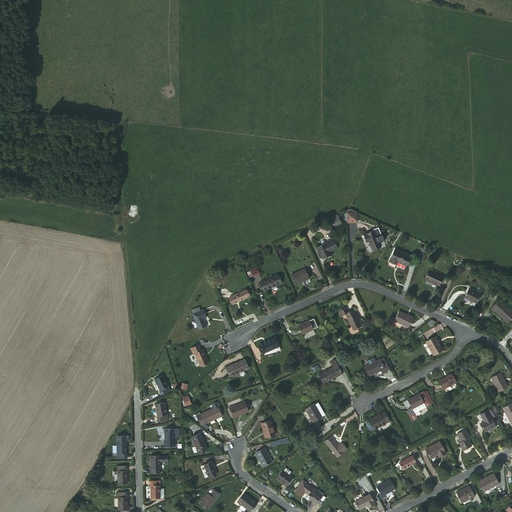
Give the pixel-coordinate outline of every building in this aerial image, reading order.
[(347,210),(344,211),(344,222),(345,222),(346,223),(353,223),(353,222),(354,221),(354,213),(347,210)] [(336,218),(330,220),(333,228),(340,225),(336,218)] [(379,246),(373,230),(363,234),(365,241),(368,240),(371,249),(379,246)] [(315,249),(320,259),(326,256),(325,254),(328,253),(336,249),(333,241),(315,249)] [(400,265),(402,261),(405,256),(389,249),(384,262),(390,265),(392,262),(400,265)] [(436,283),(439,274),(436,272),(427,268),(423,277),(436,283)] [(293,286),(306,280),(302,271),(288,277),(293,286)] [(273,275),(260,280),(256,283),(260,291),(277,284),(273,275)] [(229,301),(231,304),(247,297),(244,290),(228,297),(229,301)] [(464,290),(460,298),(472,303),(476,295),(464,290)] [(486,308),(490,312),(491,310),(503,323),(511,314),(495,299),(486,308)] [(201,318),(204,316),(201,308),(190,313),(196,329),(204,325),(201,318)] [(408,327),(413,318),(399,310),(394,320),(408,327)] [(354,323),(351,314),(347,315),(346,314),(341,315),(346,327),(346,326),(354,323)] [(306,322),(294,327),(299,336),(310,330),(306,322)] [(354,323),(346,326),(348,332),(356,329),(354,323)] [(437,340),(436,337),(426,342),(433,355),(442,350),(437,340)] [(256,345),(259,354),(275,348),(271,339),(256,345)] [(201,350),(199,345),(190,349),(192,354),(193,354),(199,365),(207,361),(202,349),(201,350)] [(245,371),(241,362),(232,366),(233,367),(238,365),(242,372),(245,371)] [(323,385),(334,380),(339,378),(332,363),(328,365),(331,370),(319,375),(316,377),(319,384),(322,383),(323,385)] [(380,363),(376,365),(382,375),(385,373),(380,363)] [(376,376),(377,379),(382,376),(382,375),(376,365),(376,364),(359,373),(364,383),(376,376)] [(232,366),(223,370),(227,379),(242,372),(238,365),(233,367),(232,366)] [(161,387),(164,391),(173,386),(171,381),(170,381),(164,370),(156,375),(162,387),(161,387)] [(489,382),(495,396),(504,391),(498,377),(489,382)] [(446,378),(434,385),(438,393),(451,387),(446,378)] [(182,399),(185,407),(191,405),(188,396),(182,399)] [(407,403),(412,413),(414,417),(426,412),(423,407),(428,405),(423,396),(419,398),(407,403)] [(160,419),(171,416),(170,411),(169,411),(167,400),(158,402),(160,414),(159,414),(160,419)] [(228,418),(239,414),(244,412),(240,402),(224,408),(228,418)] [(312,406),(321,419),(324,416),(315,404),(312,406)] [(303,411),(312,425),(321,419),(312,406),(312,405),(303,411)] [(508,430),(511,427),(511,410),(510,407),(499,412),(508,430)] [(201,425),(219,418),(217,414),(215,409),(211,410),(197,416),(201,424),(201,425)] [(475,415),(479,422),(486,419),(482,411),(475,415)] [(201,424),(197,416),(196,414),(193,416),(197,426),(201,424)] [(383,414),(379,416),(373,419),(374,420),(367,424),(371,431),(371,432),(387,424),(383,414)] [(475,424),(479,433),(490,427),(486,419),(475,424)] [(255,425),(259,439),(268,436),(264,422),(255,425)] [(162,443),(173,443),(173,438),(172,438),(172,434),(178,434),(177,425),(171,426),(163,426),(163,438),(162,438),(162,443)] [(459,455),(468,451),(465,445),(463,445),(462,442),(466,441),(462,433),(453,437),(455,443),(452,445),(453,447),(455,446),(459,455)] [(118,454),(128,453),(128,448),(127,448),(127,436),(118,437),(119,448),(118,448),(118,454)] [(194,455),(203,452),(198,436),(190,439),(194,455)] [(335,451),(330,443),(323,448),(332,461),(339,456),(338,455),(342,452),(339,448),(335,451)] [(435,443),(420,450),(425,461),(436,455),(437,457),(441,455),(435,443)] [(258,468),(268,463),(260,449),(251,455),(258,468)] [(152,470),(162,470),(162,464),(161,464),(161,451),(152,452),(153,465),(151,465),(152,470)] [(398,470),(411,463),(409,459),(408,457),(408,456),(395,463),(398,470)] [(119,479),(128,479),(127,467),(128,466),(128,462),(118,462),(118,467),(119,467),(119,479)] [(211,475),(205,463),(198,467),(204,479),(211,475)] [(272,480),(278,485),(281,487),(288,478),(278,471),(272,480)] [(485,493),(501,485),(496,475),(481,483),(485,493)] [(153,496),(161,496),(161,483),(162,483),(162,478),(151,478),(152,484),(153,484),(153,496)] [(378,498),(381,497),(380,494),(391,489),(386,478),(372,486),(378,498)] [(312,505),(319,495),(299,481),(290,493),(297,498),(301,494),(307,498),(306,500),(312,505)] [(462,503),(476,496),(471,485),(467,487),(467,489),(462,491),(461,490),(457,492),(462,503)] [(120,508),(129,508),(129,495),(129,490),(119,490),(119,496),(120,496),(120,508)] [(206,497),(211,501),(215,495),(210,491),(206,497)] [(362,507),(370,503),(364,493),(349,501),(353,509),(360,504),(362,507)] [(233,503),(243,511),(245,511),(252,503),(239,494),(233,503)] [(203,511),(211,501),(206,497),(202,495),(194,506),(203,511)]
